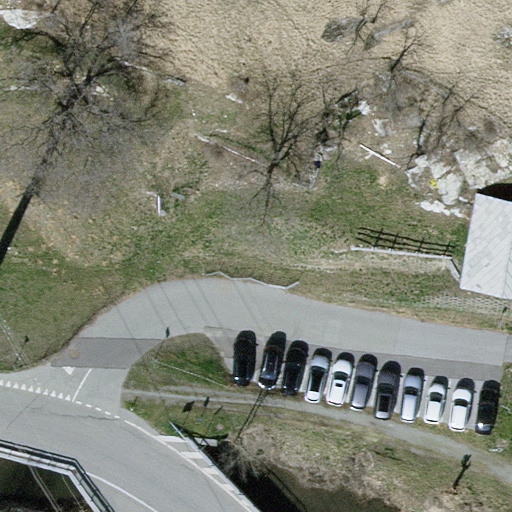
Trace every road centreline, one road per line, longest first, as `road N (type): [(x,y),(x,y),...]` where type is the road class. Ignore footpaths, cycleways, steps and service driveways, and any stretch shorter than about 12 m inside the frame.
road 1 (residential): [(511,350),(193,303),(127,326),(47,429)]
road 2 (tertiary): [(47,429),(113,451),(205,511)]
